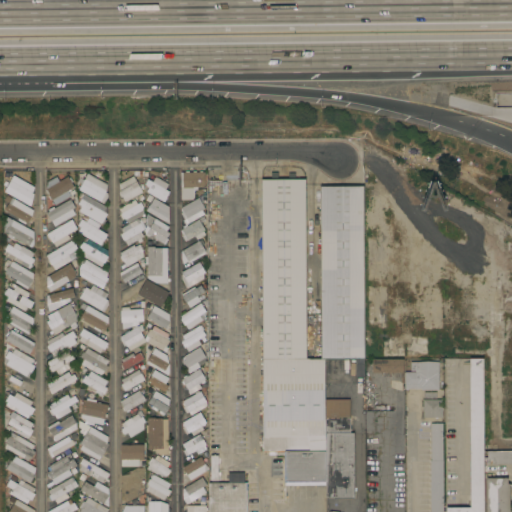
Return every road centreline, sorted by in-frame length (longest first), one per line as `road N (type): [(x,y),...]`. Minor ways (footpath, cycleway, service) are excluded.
road 1 (motorway): [(0,82),(349,97),(448,118)]
road 2 (motorway): [(511,6),(68,11)]
road 3 (motorway): [(0,61),(428,52)]
road 4 (residential): [(0,151),(363,155)]
